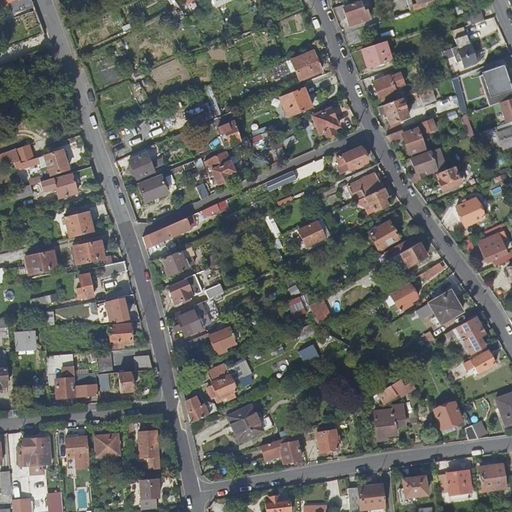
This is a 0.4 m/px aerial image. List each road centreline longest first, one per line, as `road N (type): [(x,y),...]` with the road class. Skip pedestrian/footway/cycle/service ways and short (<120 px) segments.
road 1 (residential): [(45,0),(128,237),(174,405)]
road 2 (residential): [(313,0),(398,189),(511,351)]
road 3 (residential): [(511,441),(190,493)]
road 4 (residential): [(174,405),(0,421)]
